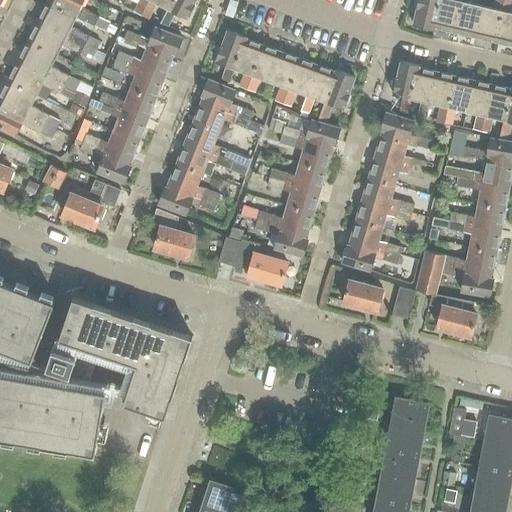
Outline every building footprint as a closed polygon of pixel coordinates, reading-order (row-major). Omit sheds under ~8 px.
[(78,14),(49,0),(48,0),(38,20),(85,44),(90,35),(72,26),(77,16),(78,14)] [(82,0),(49,0),(78,14),(77,16),(95,25),(100,16),(80,6),(82,0)] [(149,0),(139,0),(134,11),(142,15),(149,0)] [(157,4),(167,9),(171,0),(149,0),(142,15),(150,19),(157,4)] [(168,26),(175,12),(186,17),(185,18),(187,18),(189,15),(192,14),(195,7),(194,4),(196,0),(171,0),(167,9),(160,23),(168,26)] [(415,0),(415,5),(417,7),(413,24),(434,29),(435,28),(441,0),(415,0)] [(454,32),(461,0),(441,0),(435,28),(454,32)] [(470,2),(470,0),(461,0),(454,32),(475,37),(482,5),(470,2)] [(495,0),(494,8),(482,5),(475,37),(495,41),(504,0),(495,0)] [(511,12),(511,5),(511,0),(504,0),(495,41),(511,45),(511,12)] [(100,16),(95,25),(106,30),(109,24),(110,21),(100,16)] [(85,44),(38,20),(28,40),(57,55),(62,44),(81,54),(85,44)] [(109,24),(106,30),(114,34),(117,28),(109,24)] [(178,35),(157,26),(154,25),(149,39),(127,30),(124,39),(145,47),(173,57),(174,54),(176,54),(182,37),(179,36),(180,36),(178,35)] [(222,79),(231,82),(236,69),(247,39),(247,37),(227,30),(221,47),(218,48),(216,55),(217,58),(216,61),(216,62),(217,62),(218,62),(227,66),(222,79)] [(90,35),(85,44),(96,50),(100,41),(90,35)] [(247,39),(236,69),(245,72),(240,85),(248,88),(264,45),(247,39)] [(57,55),(28,40),(18,60),(65,84),(70,75),(51,66),(57,55)] [(85,44),(81,54),(91,59),(96,50),(85,44)] [(248,88),(256,91),(261,78),(271,82),(282,52),(264,45),(248,88)] [(145,47),(140,59),(119,50),(115,59),(164,78),(173,57),(145,47)] [(280,85),(275,100),(283,103),(300,58),(282,52),(271,82),(280,85)] [(283,103),(292,106),(297,91),(307,95),(318,65),(300,58),(283,103)] [(164,78),(115,59),(112,67),(134,76),(129,88),(156,99),(164,78)] [(65,84),(18,60),(8,80),(37,95),(42,84),(61,93),(65,84)] [(403,96),(400,111),(408,113),(412,99),(419,67),(419,66),(400,61),(396,79),(394,80),(392,88),(394,90),(393,94),(394,95),(395,94),(403,96)] [(324,101),(335,71),(318,65),(307,95),(301,110),(310,113),(315,98),(324,101)] [(429,103),(437,72),(419,67),(412,99),(420,101),(417,116),(426,118),(429,103)] [(324,101),(317,120),(326,123),(332,104),(342,108),(343,108),(344,108),(345,105),(348,104),(351,96),(349,93),(355,77),(335,70),(335,71),(324,101)] [(436,121),(444,123),(455,76),(437,72),(429,103),(440,105),(436,121)] [(70,75),(65,84),(75,89),(80,80),(70,75)] [(455,76),(444,123),(453,125),(456,109),(467,112),(474,80),(455,76)] [(236,90),(230,87),(211,80),(211,79),(210,79),(209,79),(208,79),(201,96),(203,97),(202,100),(250,120),(253,111),(231,102),(236,90)] [(37,95),(8,80),(0,95),(0,100),(45,124),(50,115),(31,105),(37,95)] [(477,114),(473,129),(482,131),(493,85),(474,80),(467,112),(477,114)] [(65,84),(61,93),(71,99),(75,89),(65,84)] [(503,120),(511,89),(493,85),(482,131),(491,133),(494,118),(503,120)] [(499,138),(507,140),(511,121),(511,87),(511,89),(503,120),(499,138)] [(156,99),(129,88),(124,100),(102,92),(99,100),(148,119),(156,99)] [(78,91),(73,101),(85,107),(90,97),(78,91)] [(45,124),(0,100),(0,126),(16,135),(22,123),(40,133),(45,124)] [(148,119),(99,100),(96,108),(117,117),(112,129),(140,140),(148,119)] [(250,120),(202,100),(193,121),(220,131),(225,119),(246,128),(250,120)] [(389,112),(388,112),(386,112),(381,129),(382,130),(381,135),(408,143),(430,149),(432,141),(410,134),(414,120),(389,113),(389,112)] [(50,115),(45,124),(56,129),(60,120),(50,115)] [(311,118),(311,119),(307,132),(284,125),(282,134),(332,148),(333,145),(335,145),(340,127),(338,127),(338,126),(336,126),(325,123),(326,123),(317,120),(311,118)] [(273,119),(269,130),(278,132),(281,121),(273,119)] [(84,120),(77,139),(83,141),(86,133),(90,122),(84,120)] [(220,131),(193,121),(185,141),(233,161),(237,152),(215,143),(220,131)] [(45,124),(40,133),(51,138),(56,129),(45,124)] [(140,140),(112,129),(108,141),(86,133),(83,141),(132,160),(140,140)] [(302,149),(298,161),(326,169),(332,148),(282,134),(279,142),(302,149)] [(408,143),(381,135),(375,156),(424,170),(426,162),(404,155),(408,143)] [(490,136),(490,137),(486,151),(463,146),(461,155),(485,159),(511,164),(511,141),(507,140),(499,138),(490,136)] [(102,158),(101,162),(97,172),(125,183),(131,165),(130,165),(132,160),(83,141),(79,149),(102,158)] [(185,141),(177,162),(203,172),(211,176),(216,164),(230,169),(233,161),(185,141)] [(7,144),(3,152),(24,163),(28,154),(7,144)] [(237,152),(233,161),(248,167),(252,158),(237,152)] [(375,156),(368,177),(395,185),(399,172),(421,179),(424,170),(375,156)] [(458,177),(509,187),(511,172),(511,164),(485,159),(485,161),(482,173),(460,168),(458,177)] [(294,175),(272,169),(270,177),(320,191),(326,169),(298,161),(294,175)] [(203,172),(177,162),(168,183),(217,202),(220,194),(198,185),(203,172)] [(12,169),(0,164),(0,188),(4,190),(12,169)] [(58,188),(66,172),(52,165),(44,181),(58,188)] [(267,185),(290,192),(286,205),(313,213),(320,191),(270,177),(267,185)] [(395,185),(368,177),(362,198),(411,213),(414,204),(391,198),(395,185)] [(477,203),(505,208),(509,187),(458,177),(456,185),(479,190),(477,203)] [(95,180),(88,200),(71,193),(62,214),(95,227),(104,204),(114,208),(120,190),(95,180)] [(29,181),(25,190),(35,194),(39,185),(29,181)] [(158,204),(160,204),(186,215),(192,202),(213,210),(217,202),(168,183),(167,187),(165,186),(158,204)] [(411,213),(362,198),(356,220),(383,228),(387,215),(409,221),(411,213)] [(450,220),(501,230),(505,208),(477,203),(474,216),(451,212),(450,220)] [(313,213),(286,205),(282,218),(260,211),(257,219),(307,234),(313,213)] [(157,208),(156,212),(152,224),(160,226),(154,247),(188,257),(194,236),(185,233),(175,230),(178,218),(157,208)] [(434,217),(432,226),(448,229),(450,220),(434,217)] [(307,234),(257,219),(255,228),(277,234),(274,248),(303,256),(308,239),(306,238),(307,234)] [(383,228),(356,220),(350,241),(399,256),(401,247),(379,241),(383,228)] [(468,246),(497,252),(501,230),(450,220),(448,229),(471,233),(468,246)] [(232,227),(229,238),(241,241),(242,239),(244,230),(233,227),(232,227)] [(226,237),(219,261),(235,266),(235,265),(249,269),(248,274),(282,284),(288,262),(278,260),(257,253),(259,244),(242,239),(241,241),(229,238),(226,237)] [(428,239),(426,250),(434,252),(437,241),(428,239)] [(342,262),(351,265),(371,270),(375,258),(396,264),(399,256),(350,241),(349,245),(347,244),(342,262)] [(493,274),(497,252),(468,246),(466,260),(445,256),(443,264),(493,274)] [(446,255),(426,250),(419,280),(416,289),(432,293),(437,294),(442,273),(443,264),(445,256),(446,255)] [(460,290),(476,294),(490,296),(493,278),(492,278),(493,274),(443,264),(442,273),(462,277),(460,290)] [(0,356),(28,367),(29,368),(31,361),(53,305),(54,302),(53,302),(52,301),(54,297),(41,292),(39,296),(29,293),(27,292),(29,287),(16,282),(14,287),(4,283),(2,282),(4,277),(0,275),(0,356)] [(377,310),(383,289),(349,280),(343,301),(377,310)] [(406,288),(399,286),(396,301),(393,311),(409,315),(416,290),(406,288)] [(477,314),(471,313),(474,302),(465,299),(437,294),(432,293),(429,305),(442,308),(437,326),(471,335),(477,314)] [(52,349),(46,367),(70,375),(80,346),(81,346),(95,351),(136,365),(126,394),(123,403),(152,413),(162,416),(164,417),(165,417),(191,339),(192,337),(189,336),(172,330),(170,329),(153,324),(150,323),(149,323),(141,320),(133,317),(131,316),(114,311),(111,310),(94,304),(75,298),(73,297),(59,339),(62,340),(58,351),(52,349)] [(0,436),(2,437),(2,439),(1,442),(14,444),(15,442),(15,439),(28,441),(28,444),(27,446),(40,449),(41,446),(41,444),(55,446),(54,448),(54,451),(67,453),(67,451),(68,448),(95,453),(96,447),(98,437),(100,424),(104,401),(106,390),(67,384),(49,380),(0,372),(0,436)] [(427,403),(396,397),(391,423),(422,429),(427,403)] [(369,406),(367,419),(378,421),(380,408),(369,406)] [(454,407),(449,433),(461,436),(465,419),(466,410),(454,407)] [(511,418),(490,414),(485,438),(485,440),(511,445),(511,418)] [(465,419),(461,436),(473,438),(477,421),(465,419)] [(422,429),(391,423),(386,448),(418,454),(422,429)] [(454,436),(452,447),(462,449),(464,438),(454,436)] [(511,467),(511,445),(485,440),(480,465),(511,471),(511,467)] [(280,462),(283,451),(265,446),(262,455),(262,457),(280,462)] [(386,448),(381,473),(413,479),(418,454),(386,448)] [(480,465),(475,490),(506,496),(511,471),(480,465)] [(352,491),(352,492),(362,494),(363,493),(367,471),(356,469),(352,491)] [(444,471),(442,484),(454,486),(456,473),(444,471)] [(381,473),(377,496),(376,499),(408,505),(413,479),(381,473)] [(212,480),(204,505),(223,511),(235,511),(242,491),(212,480)] [(446,489),(444,503),(455,505),(458,491),(446,489)] [(475,490),(470,511),(503,511),(506,496),(475,490)] [(376,499),(373,511),(406,511),(408,505),(376,499)]
